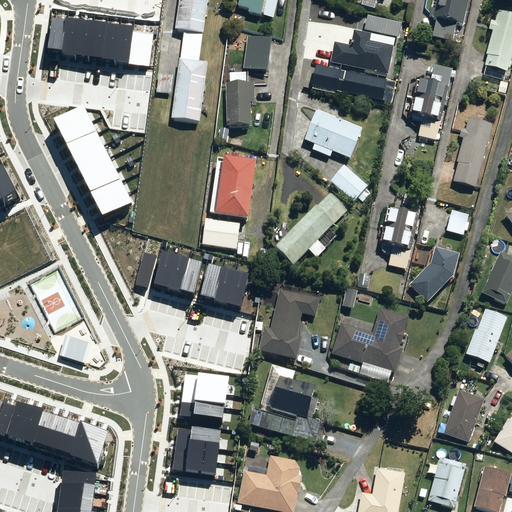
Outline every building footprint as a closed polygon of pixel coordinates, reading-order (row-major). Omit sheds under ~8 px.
[(177,0),(173,33),(200,36),(204,0),(177,0)] [(245,14),(258,17),(262,0),(236,0),(235,8),(246,10),(245,14)] [(455,23),(462,25),(466,0),(434,0),(433,10),(429,9),(427,17),(436,19),(431,36),(451,41),(455,23)] [(483,67),(506,73),(511,48),(511,16),(496,12),(493,23),(489,21),(487,31),(491,32),(485,55),(486,56),(483,67)] [(401,22),(367,15),(364,30),(398,37),(401,22)] [(63,49),(67,19),(52,17),(48,47),(63,49)] [(76,56),(81,19),(67,17),(67,19),(63,49),(63,54),(76,56)] [(76,56),(90,58),(95,21),(81,19),(76,56)] [(103,60),(108,23),(95,21),(90,58),(103,60)] [(115,61),(120,24),(108,23),(103,60),(115,61)] [(115,61),(129,63),(134,31),(134,28),(134,26),(120,24),(115,61)] [(328,62),(386,75),(392,46),(367,41),(369,34),(353,30),(349,46),(333,42),(328,62)] [(154,34),(134,31),(129,63),(150,66),(154,34)] [(271,39),(248,37),(244,68),(267,71),(271,39)] [(197,124),(205,66),(177,62),(168,120),(197,124)] [(387,78),(317,64),(313,85),(382,100),(387,78)] [(411,99),(443,106),(448,81),(439,79),(438,86),(415,81),(411,99)] [(496,93),(504,95),(507,85),(499,83),(496,93)] [(224,85),(225,127),(248,127),(248,104),(252,104),(252,84),(224,85)] [(304,104),(315,107),(316,99),(306,96),(304,104)] [(437,131),(443,106),(411,99),(407,116),(429,121),(428,129),(437,131)] [(84,107),(56,121),(63,135),(91,121),(84,107)] [(330,153),(348,160),(359,130),(314,113),(303,143),(322,150),(321,154),(329,157),(330,153)] [(451,183),(474,189),(490,126),(467,120),(464,131),(460,130),(458,139),(461,140),(455,164),(456,164),(451,183)] [(69,148),(98,134),(91,121),(63,135),(69,148)] [(98,134),(69,148),(76,160),(104,146),(98,134)] [(104,146),(76,160),(81,172),(110,158),(104,146)] [(214,213),(246,217),(253,160),(222,155),(214,213)] [(110,158),(81,172),(87,184),(116,170),(110,158)] [(3,164),(0,165),(0,190),(3,197),(16,190),(3,164)] [(328,184),(352,204),(366,187),(342,167),(328,184)] [(116,170),(87,184),(93,195),(121,181),(116,170)] [(121,181),(93,195),(99,207),(127,193),(121,181)] [(127,193),(99,207),(104,218),(132,204),(127,193)] [(274,251),(292,268),(307,252),(315,260),(324,250),(316,243),(345,212),(328,195),(274,251)] [(381,227),(413,235),(419,210),(410,208),(409,215),(386,210),(381,227)] [(511,209),(503,215),(511,228),(511,209)] [(444,233),(461,237),(463,231),(465,231),(467,224),(465,223),(467,217),(450,212),(444,233)] [(202,245),(237,249),(240,224),(205,220),(202,245)] [(408,260),(413,235),(381,227),(378,245),(400,250),(398,258),(408,260)] [(407,287),(426,305),(452,278),(458,256),(433,249),(429,265),(407,287)] [(169,286),(177,255),(162,251),(154,282),(169,286)] [(149,288),(157,256),(144,253),(136,284),(149,288)] [(481,295),(505,306),(511,291),(511,259),(499,254),(481,295)] [(169,286),(182,289),(190,258),(177,255),(169,286)] [(195,293),(203,261),(190,258),(182,289),(195,293)] [(215,299),(223,267),(208,263),(200,295),(215,299)] [(215,299),(228,302),(236,270),(223,267),(215,299)] [(241,305),(249,274),(236,270),(228,302),(241,305)] [(356,287),(366,288),(367,276),(357,275),(356,287)] [(259,351),(297,359),(302,337),(297,336),(302,314),(313,317),(317,298),(280,290),(271,329),(264,327),(259,351)] [(340,308),(351,311),(356,293),(345,290),(340,308)] [(434,309),(443,311),(445,303),(436,300),(434,309)] [(330,356),(393,376),(401,351),(397,350),(407,320),(378,311),(371,335),(339,325),(330,356)] [(466,357),(488,365),(506,320),(483,312),(466,357)] [(255,329),(262,330),(263,322),(256,321),(255,329)] [(91,343),(65,335),(59,355),(85,363),(91,343)] [(226,392),(228,378),(186,372),(184,386),(226,392)] [(246,426),(314,444),(319,422),(305,419),(313,389),(277,380),(269,411),(295,418),(293,423),(250,411),(246,426)] [(226,392),(184,386),(182,399),(224,406),(226,392)] [(442,436),(467,445),(483,402),(457,393),(442,436)] [(222,421),(224,406),(182,399),(180,415),(222,421)] [(20,438),(30,404),(16,400),(15,406),(6,434),(19,438),(20,438)] [(0,434),(5,436),(6,434),(15,406),(4,402),(0,416),(0,434)] [(20,438),(34,442),(43,411),(44,409),(30,404),(20,438)] [(34,442),(46,446),(56,415),(43,411),(34,442)] [(58,449),(67,419),(56,415),(46,446),(58,449)] [(492,444),(511,456),(511,417),(509,423),(506,422),(492,444)] [(58,449),(70,453),(80,422),(67,419),(58,449)] [(69,455),(84,459),(94,425),(80,421),(80,422),(70,453),(69,455)] [(94,425),(84,459),(97,464),(108,429),(94,425)] [(218,447),(221,433),(179,426),(176,440),(218,447)] [(218,447),(176,440),(174,454),(175,454),(216,460),(218,447)] [(214,476),(216,460),(175,454),(172,469),(214,476)] [(236,504),(273,511),(292,511),(299,478),(296,477),(298,471),(293,463),(269,458),(266,470),(248,467),(247,473),(243,473),(236,504)] [(426,503),(453,511),(464,467),(438,460),(426,503)] [(472,509),(483,511),(498,511),(502,499),(504,499),(510,476),(482,469),(472,509)] [(396,511),(403,476),(375,471),(371,497),(360,495),(356,511),(396,511)] [(62,475),(61,488),(93,492),(95,479),(62,475)] [(61,488),(59,502),(92,506),(93,492),(61,488)] [(426,492),(419,490),(418,497),(424,499),(426,492)] [(59,502),(57,511),(90,511),(92,506),(59,502)]
